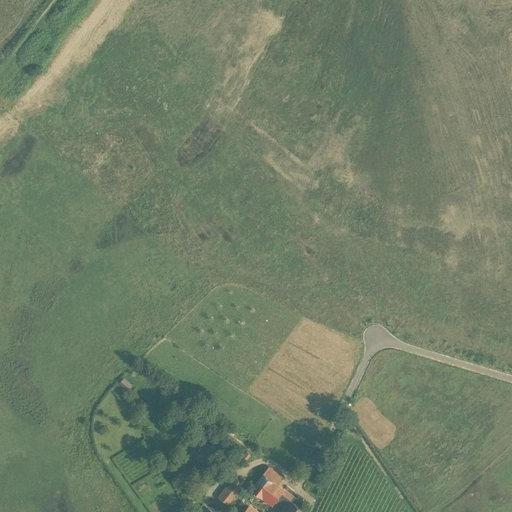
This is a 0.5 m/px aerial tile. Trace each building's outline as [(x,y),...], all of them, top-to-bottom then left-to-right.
[(128,389),(133,383),(124,376),(119,383),(128,389)] [(198,456),(201,444),(188,440),(184,452),(198,456)] [(288,506),(282,511),(304,511),(305,511),(298,506),(301,502),(295,497),(294,498),(278,486),(284,478),(269,467),(251,490),(272,506),(278,498),(288,506)] [(218,494),(228,504),(246,486),(235,476),(218,494)] [(268,511),(266,510),(263,511),(260,511),(251,504),(249,506),(244,502),(237,511),(236,511),(268,511)]
